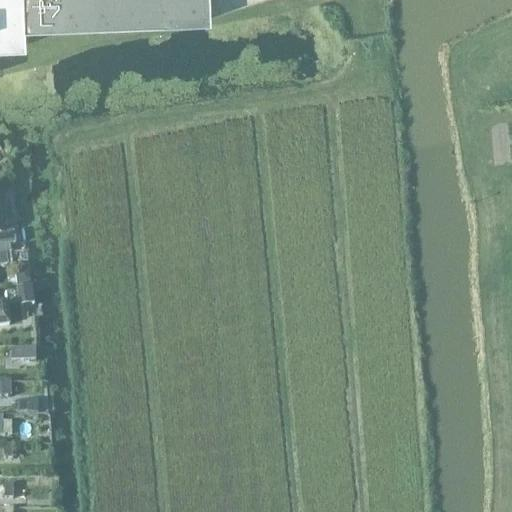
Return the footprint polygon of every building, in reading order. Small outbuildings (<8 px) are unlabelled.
[(0,0),(0,46),(25,45),(24,27),(23,0),(0,0)] [(23,0),(24,27),(209,19),(210,19),(209,0),(23,0)] [(0,247),(15,245),(13,234),(2,235),(0,218),(0,247)] [(0,304),(0,327),(9,326),(6,304),(0,304)] [(10,374),(10,361),(10,349),(0,349),(0,361),(0,374),(10,374)] [(23,350),(23,362),(35,362),(35,350),(23,350)] [(9,384),(0,384),(0,394),(2,395),(2,397),(9,397),(9,384)] [(11,435),(18,435),(18,424),(10,424),(10,423),(1,424),(2,437),(11,437),(11,435)] [(2,461),(11,461),(11,447),(2,448),(2,461)] [(3,500),(12,500),(12,487),(3,487),(3,500)]
